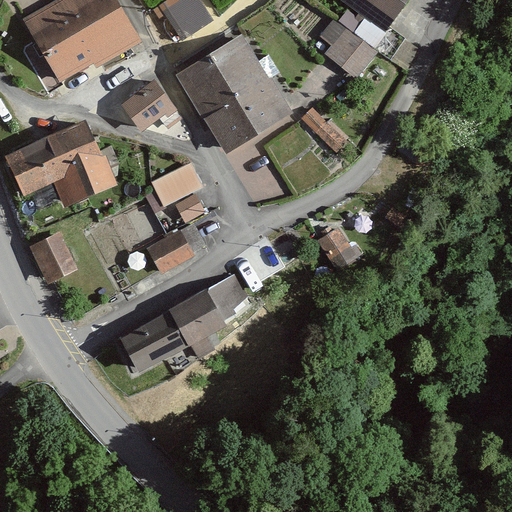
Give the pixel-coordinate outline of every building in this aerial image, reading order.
[(116,0),(57,0),(24,17),(57,82),(137,41),(116,0)] [(201,0),(165,0),(182,31),(210,16),(201,0)] [(344,0),(393,31),(412,0),(344,0)] [(337,16),(315,41),(354,75),(376,49),(337,16)] [(246,30),(180,70),(228,149),(294,109),(246,30)] [(155,80),(122,105),(142,132),(166,114),(168,117),(178,110),(155,80)] [(306,118),(342,154),(353,142),(317,107),(306,118)] [(85,119),(5,156),(23,196),(53,182),(65,208),(116,185),(85,119)] [(189,157),(152,176),(167,203),(203,185),(189,157)] [(158,206),(163,223),(182,217),(177,201),(158,206)] [(59,227),(32,240),(51,276),(77,263),(59,227)] [(185,228),(152,244),(164,268),(197,252),(185,228)] [(321,241),(341,275),(361,263),(342,230),(321,241)] [(235,266),(117,328),(139,368),(170,351),(177,364),(217,342),(211,331),(257,306),(235,266)]
